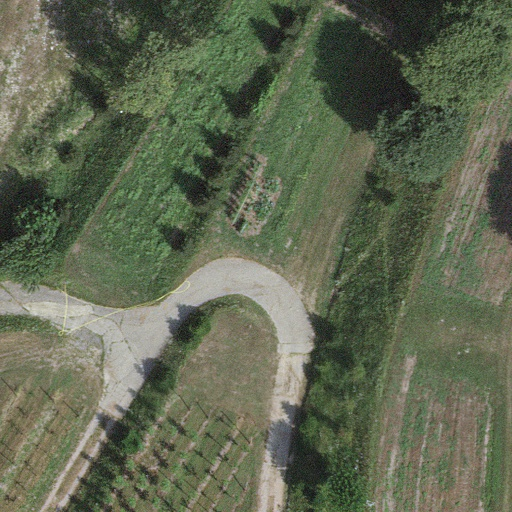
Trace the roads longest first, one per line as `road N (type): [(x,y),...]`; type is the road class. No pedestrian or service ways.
road 1 (track): [(270,511),(296,362),(290,315),(274,298),(245,281),(205,287),(141,345),(99,339),(60,314),(0,306)]
road 2 (track): [(141,345),(43,511)]
